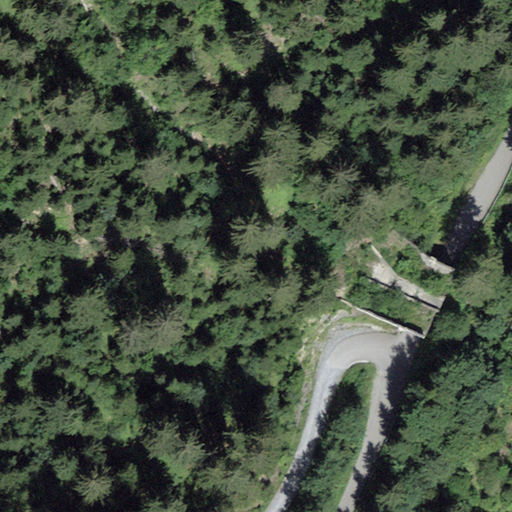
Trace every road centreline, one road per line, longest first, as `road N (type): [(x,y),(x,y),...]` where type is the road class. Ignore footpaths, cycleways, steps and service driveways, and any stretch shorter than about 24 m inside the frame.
road 1 (tertiary): [(345,511),(511,140)]
road 2 (track): [(405,366),(343,348),(275,511)]
